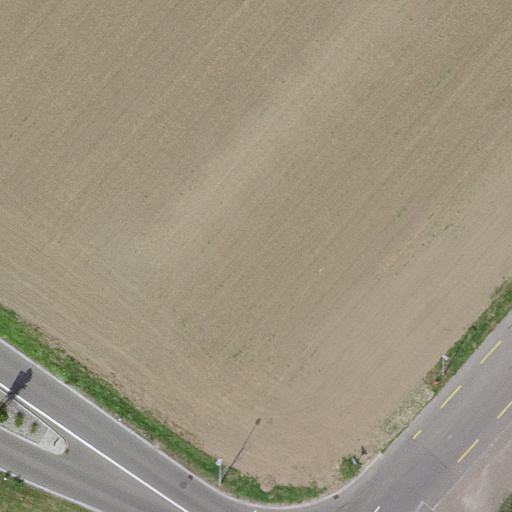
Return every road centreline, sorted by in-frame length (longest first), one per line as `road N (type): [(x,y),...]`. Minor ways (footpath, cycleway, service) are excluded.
road 1 (primary): [(177,511),(0,404)]
road 2 (residential): [(511,363),(381,511)]
